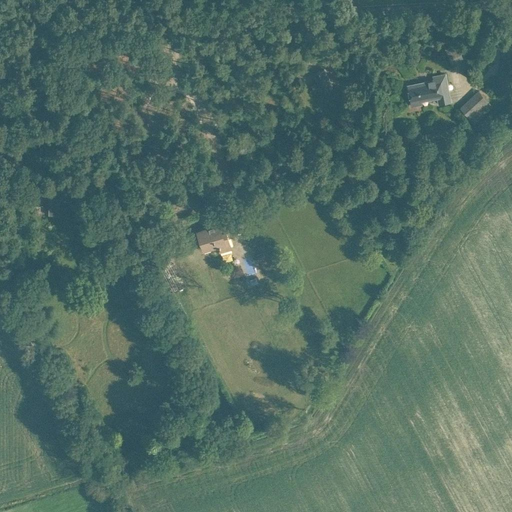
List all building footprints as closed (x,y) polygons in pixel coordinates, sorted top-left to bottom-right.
[(456,43),(445,48),(450,59),(461,54),(456,43)] [(332,84),(324,68),(314,73),(322,89),(332,84)] [(451,100),(447,83),(445,74),(433,76),(434,79),(408,85),(410,95),(412,102),(438,97),(439,103),(451,100)] [(493,106),(478,89),(459,107),(475,123),(493,106)] [(275,145),(283,156),(294,149),(285,138),(275,145)] [(16,172),(20,171),(16,160),(11,161),(16,172)] [(347,177),(353,187),(357,184),(351,175),(347,177)] [(79,188),(80,180),(70,179),(70,187),(79,188)] [(69,207),(60,207),(60,197),(80,197),(80,191),(57,191),(56,195),(43,195),(43,192),(28,192),(27,204),(50,205),(49,215),(52,215),(52,216),(69,217),(69,207)] [(209,193),(196,197),(201,214),(214,209),(209,193)] [(408,219),(411,222),(417,215),(414,212),(408,219)] [(247,228),(242,215),(228,220),(233,234),(247,228)] [(204,250),(213,247),(218,246),(220,252),(231,248),(226,231),(222,232),(217,217),(216,218),(207,221),(209,228),(197,231),(204,250)] [(258,256),(256,257),(259,262),(265,258),(262,253),(258,256)] [(171,256),(157,264),(172,292),(186,284),(171,256)]
